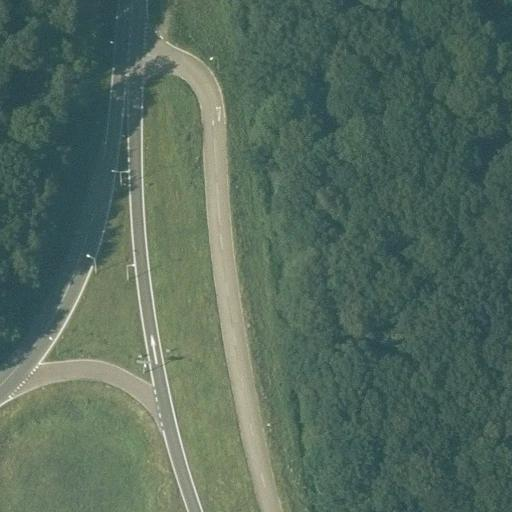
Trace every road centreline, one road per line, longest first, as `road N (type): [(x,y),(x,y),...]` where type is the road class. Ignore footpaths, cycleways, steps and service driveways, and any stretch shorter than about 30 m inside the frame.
road 1 (motorway): [(126,78),(77,286),(50,336),(0,395)]
road 2 (motorway): [(166,415),(138,235),(126,78)]
road 3 (motorway): [(166,415),(130,386),(94,373),(26,380),(0,397)]
